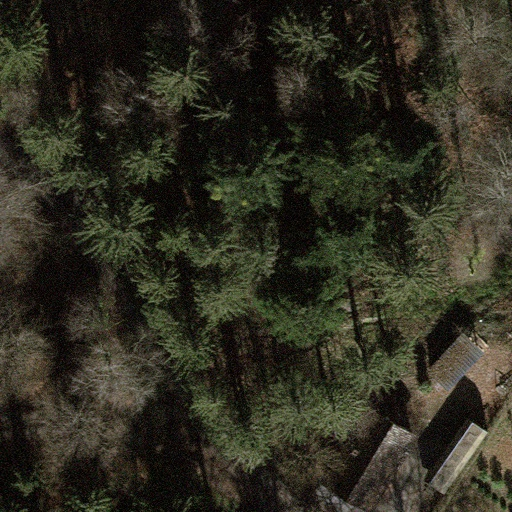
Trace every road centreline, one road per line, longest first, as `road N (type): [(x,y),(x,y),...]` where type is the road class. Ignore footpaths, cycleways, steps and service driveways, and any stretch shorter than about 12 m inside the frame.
road 1 (track): [(277,511),(225,454),(154,316),(59,181),(0,144)]
road 2 (track): [(225,454),(85,416),(0,420)]
